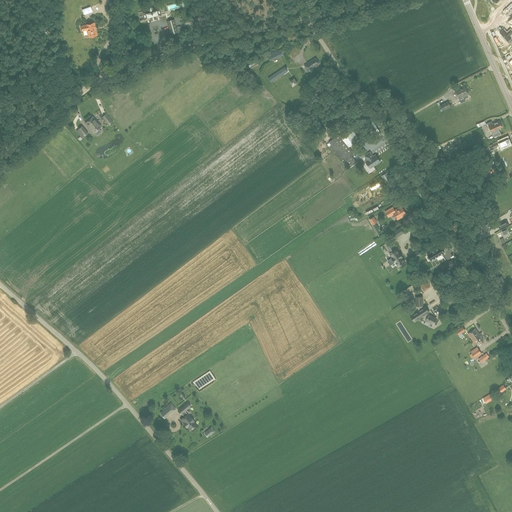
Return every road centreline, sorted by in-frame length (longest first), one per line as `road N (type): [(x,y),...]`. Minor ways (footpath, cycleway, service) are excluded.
road 1 (residential): [(511,335),(304,17)]
road 2 (unclassified): [(216,511),(95,369),(0,284)]
road 3 (unclassified): [(73,97),(127,62),(246,31)]
